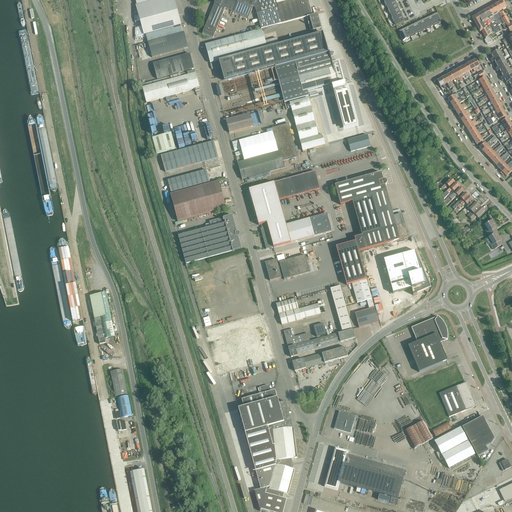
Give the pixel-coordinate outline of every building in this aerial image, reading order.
[(144,35),(146,35),(181,25),(173,0),(154,0),(137,5),(135,5),(144,35)] [(275,0),(217,0),(216,4),(215,4),(202,34),(213,38),(225,9),(233,12),(233,13),(248,19),(253,8),(252,8),(253,7),(254,7),(259,26),(249,28),(250,32),(282,24),(275,0)] [(309,4),(307,0),(275,0),(277,4),(282,23),(306,17),(312,16),(311,12),(312,12),(309,4)] [(397,6),(394,0),(389,0),(384,3),(386,7),(388,10),(387,10),(397,6)] [(503,1),(495,5),(500,15),(501,15),(503,19),(502,19),(508,29),(510,32),(511,31),(511,22),(510,24),(502,10),(506,8),(505,4),(503,1)] [(495,5),(488,9),(498,26),(501,24),(502,25),(505,30),(508,29),(502,19),(503,19),(501,15),(500,15),(495,5)] [(401,13),(397,6),(387,10),(390,15),(392,18),(391,18),(401,13)] [(488,9),(483,12),(497,37),(499,40),(504,37),(498,26),(488,9)] [(492,40),(497,37),(483,12),(477,15),(492,40)] [(405,21),(401,13),(391,18),(393,23),(394,22),(396,26),(405,21)] [(438,13),(430,17),(434,26),(439,24),(438,24),(442,22),(438,13)] [(312,16),(306,17),(308,24),(308,25),(309,25),(310,32),(311,32),(310,28),(311,28),(312,31),(321,29),(317,14),(312,16)] [(492,40),(477,15),(472,18),(474,22),(480,32),(481,31),(486,39),(484,40),(487,45),(492,42),(492,40)] [(434,26),(430,17),(422,20),(426,30),(431,28),(431,27),(434,26)] [(426,30),(422,20),(414,24),(419,34),(423,32),(423,31),(426,30)] [(419,34),(414,24),(406,28),(411,37),(415,35),(418,33),(418,34),(419,34)] [(183,33),(181,25),(146,35),(148,42),(183,33)] [(411,37),(406,28),(398,31),(403,41),(408,39),(407,38),(410,37),(411,38),(411,37)] [(270,69),(275,68),(329,53),(324,33),(320,34),(279,45),(277,38),(265,41),(262,30),(205,46),(210,63),(219,61),(224,81),(270,69)] [(276,32),(264,35),(265,40),(277,37),(276,32)] [(184,33),(183,33),(148,42),(152,58),(188,48),(184,33)] [(490,60),(491,61),(502,56),(499,51),(491,55),(493,59),(490,60)] [(331,85),(337,83),(332,64),(329,53),(275,68),(284,102),(308,96),(307,91),(331,85)] [(153,64),(157,79),(190,70),(194,69),(190,54),(153,64)] [(494,62),(496,65),(504,60),(502,56),(491,61),(492,63),(494,62)] [(496,69),(496,71),(507,65),(504,60),(496,65),(498,68),(496,69)] [(471,62),(467,65),(470,71),(473,69),(474,72),(476,71),(475,69),(471,62)] [(337,83),(331,85),(333,92),(335,92),(344,129),(357,125),(347,88),(345,89),(338,63),(332,64),(337,83)] [(500,71),(501,74),(509,69),(507,65),(496,71),(497,72),(500,71)] [(463,67),(458,69),(463,78),(465,76),(466,78),(468,77),(463,67)] [(458,69),(454,72),(459,80),(460,82),(462,81),(461,79),(463,78),(458,69)] [(501,78),(501,80),(511,74),(509,69),(501,74),(503,77),(501,78)] [(195,92),(200,91),(194,71),(187,73),(187,76),(186,76),(185,73),(141,86),(146,103),(171,96),(172,99),(176,98),(175,95),(194,90),(195,92)] [(454,72),(450,74),(453,80),(456,79),(457,82),(459,80),(454,72)] [(504,80),(506,83),(511,79),(511,74),(501,80),(502,81),(504,80)] [(441,78),(445,85),(447,84),(450,89),(452,88),(451,86),(445,76),(441,78)] [(446,87),(445,85),(441,78),(437,81),(440,87),(443,86),(444,89),(446,87)] [(480,83),(477,85),(478,87),(481,86),(488,82),(485,78),(479,81),(480,83)] [(480,89),(481,91),(490,86),(488,82),(481,86),(483,88),(480,89)] [(481,103),(486,100),(495,95),(493,91),(486,94),(487,96),(480,100),(481,103)] [(448,99),(451,104),(459,98),(458,96),(456,98),(454,95),(448,99)] [(488,104),(497,99),(495,95),(486,100),(487,102),(489,100),(490,102),(488,104)] [(451,104),(453,108),(459,104),(463,102),(460,97),(459,98),(451,104)] [(318,136),(308,98),(290,103),(302,151),(325,145),(322,135),(318,136)] [(488,104),(490,109),(500,103),(497,99),(488,104)] [(490,109),(493,113),(502,108),(500,103),(490,109)] [(453,108),(456,112),(466,106),(464,104),(461,106),(459,104),(453,108)] [(456,112),(458,116),(465,112),(467,110),(466,108),(467,107),(466,106),(456,112)] [(494,117),(495,117),(504,112),(502,108),(493,113),(494,115),(493,116),(494,117)] [(458,116),(461,120),(470,114),(467,110),(465,112),(458,116)] [(504,112),(495,117),(496,119),(497,119),(498,121),(507,117),(504,112)] [(226,121),(229,133),(253,126),(250,114),(226,121)] [(461,120),(464,125),(470,121),(470,120),(472,119),(471,117),(471,116),(470,114),(461,120)] [(499,127),(501,129),(511,123),(508,119),(501,123),(503,125),(499,127)] [(464,125),(466,129),(476,122),(475,120),(471,123),(470,121),(464,125)] [(466,129),(469,133),(475,129),(474,126),(477,124),(476,122),(466,129)] [(505,129),(507,131),(511,127),(511,125),(511,123),(501,129),(502,131),(505,129)] [(282,161),(297,157),(288,124),(272,128),(279,152),(237,163),(242,180),(284,168),(282,161)] [(469,133),(471,137),(481,130),(480,129),(476,131),(475,129),(469,133)] [(471,137),(474,141),(480,137),(479,135),(482,132),(481,130),(471,137)] [(171,133),(152,138),(156,155),(175,149),(171,133)] [(480,137),(474,141),(477,145),(483,141),(481,139),(485,137),(484,136),(485,135),(484,134),(480,137)] [(347,140),(351,152),(370,147),(367,135),(347,140)] [(479,148),(483,152),(492,143),(493,142),(496,139),(497,139),(495,137),(487,145),(485,143),(479,148)] [(160,156),(165,172),(218,157),(213,141),(160,156)] [(483,152),(486,156),(492,150),(490,148),(494,145),(492,143),(483,152)] [(486,156),(490,159),(502,148),(500,146),(494,152),(492,150),(486,156)] [(490,159),(493,163),(499,157),(501,155),(499,153),(503,149),(502,148),(490,159)] [(496,166),(508,155),(509,155),(507,153),(501,159),(499,157),(493,163),(496,166)] [(508,155),(496,166),(500,170),(505,165),(504,163),(504,162),(505,162),(508,160),(507,159),(509,160),(511,158),(508,155)] [(500,173),(502,175),(511,166),(511,165),(510,164),(508,166),(507,166),(505,165),(500,170),(502,172),(500,173)] [(511,165),(511,166),(502,175),(503,176),(504,175),(507,177),(511,172),(510,170),(511,169),(511,168),(511,164),(511,165)] [(167,180),(170,192),(209,181),(206,170),(167,180)] [(274,183),(249,190),(259,226),(261,225),(262,228),(260,229),(266,249),(273,247),(273,248),(331,231),(327,214),(286,225),(279,200),(320,189),(315,171),(274,183)] [(335,186),(337,192),(340,205),(352,202),(362,236),(354,238),(355,242),(336,248),(346,286),(352,284),(366,280),(358,252),(408,238),(407,233),(408,232),(407,230),(406,231),(401,214),(393,216),(385,186),(386,185),(387,184),(387,183),(386,182),(386,181),(384,180),(383,180),(381,173),(335,186)] [(449,188),(454,182),(451,179),(441,188),(442,189),(443,189),(444,190),(447,187),(446,186),(447,186),(449,188)] [(225,208),(221,192),(218,181),(170,195),(177,221),(225,208)] [(455,183),(450,189),(452,190),(454,192),(459,187),(455,183)] [(455,192),(449,198),(452,201),(455,197),(456,195),(458,197),(463,192),(463,191),(460,188),(455,192)] [(458,203),(452,209),(454,211),(458,208),(468,197),(465,193),(460,198),(462,200),(459,203),(458,203)] [(468,197),(458,208),(459,209),(465,204),(467,206),(472,201),(468,197)] [(467,208),(471,212),(467,216),(472,221),(477,217),(478,218),(484,212),(473,201),(467,208)] [(232,215),(223,218),(209,222),(210,226),(178,235),(186,264),(232,251),(241,249),(232,216),(232,215)] [(486,231),(490,238),(497,233),(495,230),(497,228),(493,221),(485,225),(488,230),(486,231)] [(458,227),(462,236),(467,232),(462,225),(458,227)] [(497,233),(490,238),(489,238),(492,243),(490,244),(494,250),(501,246),(499,242),(502,241),(497,233)] [(383,259),(392,293),(411,288),(413,295),(430,287),(416,254),(415,251),(383,259)] [(284,280),(310,273),(305,256),(278,263),(277,260),(265,263),(270,281),(282,278),(281,277),(284,277),(284,280)] [(367,301),(369,309),(355,313),(359,328),(378,323),(366,280),(352,284),(357,303),(367,301)] [(343,295),(341,287),(331,290),(333,298),(343,295)] [(94,320),(99,345),(105,344),(105,339),(115,337),(106,293),(90,297),(94,320)] [(280,316),(299,310),(296,300),(277,305),(280,316)] [(302,320),(321,315),(318,305),(299,310),(302,320)] [(302,320),(299,310),(280,316),(282,326),(302,320)] [(417,342),(407,346),(419,373),(439,364),(442,363),(447,361),(445,357),(440,346),(439,343),(444,342),(444,340),(447,340),(447,335),(447,330),(445,325),(442,321),(438,317),(436,320),(434,319),(414,327),(411,328),(417,342)] [(340,323),(343,331),(352,329),(350,321),(340,323)] [(317,337),(326,334),(324,324),(314,327),(317,337)] [(307,334),(301,336),(295,337),(293,329),(284,331),(288,346),(309,340),(307,334)] [(330,336),(326,338),(288,348),(291,358),(298,356),(298,355),(341,343),(355,339),(353,330),(338,334),(330,336)] [(293,362),(296,372),(348,357),(346,347),(293,362)] [(110,386),(113,385),(115,397),(127,395),(122,370),(110,372),(111,373),(108,373),(110,386)] [(465,411),(476,407),(466,383),(439,394),(449,418),(465,411)] [(288,495),(294,470),(293,470),(291,459),(297,458),(293,428),(289,413),(291,413),(290,408),(288,409),(286,401),(279,403),(275,390),(270,392),(268,385),(260,388),(261,394),(242,399),(244,407),(238,408),(260,489),(254,491),(260,511),(261,510),(270,511),(283,511),(287,499),(282,498),(284,494),(288,495)] [(117,399),(121,418),(132,416),(128,396),(117,399)] [(334,429),(350,434),(355,416),(339,412),(334,429)] [(462,428),(478,457),(488,452),(486,447),(491,444),(494,439),(482,417),(462,428)] [(125,421),(116,423),(118,432),(126,430),(125,421)] [(404,432),(414,450),(433,439),(424,422),(404,432)] [(432,430),(436,438),(451,429),(447,422),(432,430)] [(475,455),(460,428),(454,431),(434,442),(449,469),(475,455)] [(337,450),(326,487),(337,490),(339,483),(365,490),(377,493),(398,499),(405,472),(353,457),(349,456),(347,455),(347,453),(337,450)] [(499,464),(503,471),(511,467),(507,460),(499,464)] [(130,473),(137,511),(151,511),(144,470),(130,473)] [(511,483),(499,490),(504,502),(511,497),(511,483)] [(482,502),(485,508),(492,505),(489,498),(482,502)]
